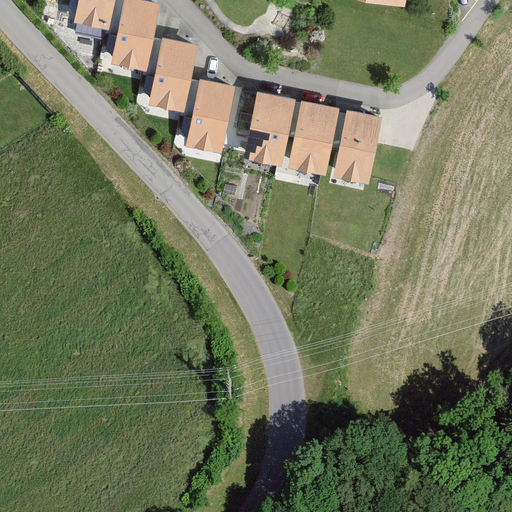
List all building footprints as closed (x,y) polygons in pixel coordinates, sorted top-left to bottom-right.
[(74,0),(71,16),(111,25),(115,0),(74,0)] [(164,0),(115,0),(111,25),(105,58),(152,66),(160,28),(164,0)] [(198,36),(160,28),(152,66),(147,92),(184,100),(190,73),(198,36)] [(238,83),(190,73),(184,100),(176,136),(224,146),(238,83)] [(301,95),(259,87),(247,147),(288,157),(301,95)] [(347,104),(301,95),(288,157),(332,167),(347,104)] [(388,113),(347,104),(332,167),(374,176),(388,113)]
